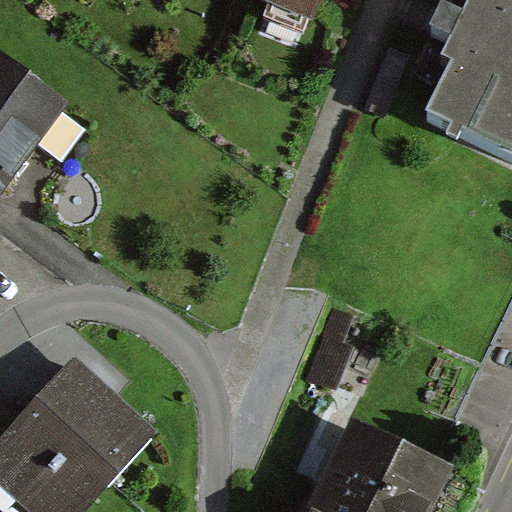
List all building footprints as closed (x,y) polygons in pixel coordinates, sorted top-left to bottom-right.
[(260,0),(307,18),(314,0),(260,0)] [(511,0),(487,0),(483,8),(474,3),(463,26),(443,17),(433,37),(455,48),(447,66),(454,69),(428,123),(511,164),(511,0)] [(0,197),(70,108),(0,54),(0,197)] [(81,511),(151,437),(76,369),(0,451),(0,478),(36,511),(81,511)] [(435,511),(454,473),(360,427),(317,511),(435,511)]
